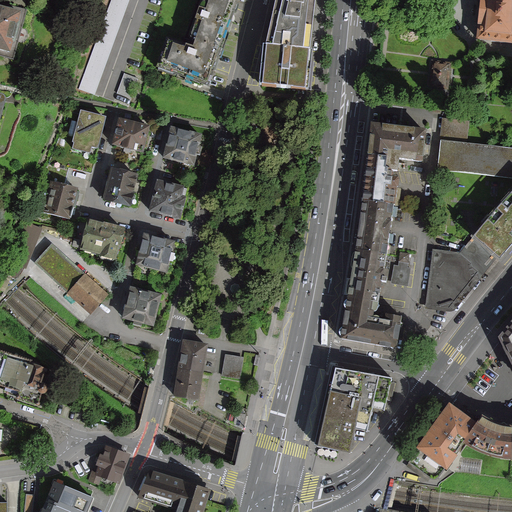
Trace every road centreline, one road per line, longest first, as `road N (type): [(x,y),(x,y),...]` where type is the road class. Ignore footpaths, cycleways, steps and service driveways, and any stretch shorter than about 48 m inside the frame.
road 1 (residential): [(143,451),(262,0)]
road 2 (primary): [(351,0),(332,189),(304,348)]
road 3 (secondary): [(343,489),(439,374)]
road 4 (primary): [(304,348),(271,491)]
road 5 (residential): [(439,374),(304,348)]
road 6 (residential): [(143,451),(271,491)]
